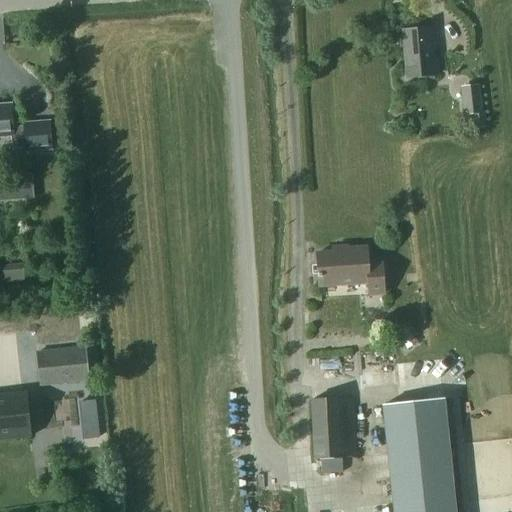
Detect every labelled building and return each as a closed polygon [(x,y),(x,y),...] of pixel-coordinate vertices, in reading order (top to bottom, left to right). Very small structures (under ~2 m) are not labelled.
[(430,28),(403,31),(406,67),(409,67),(410,79),(437,76),(436,61),(433,61),(430,28)] [(481,112),(478,87),(462,89),(464,114),(473,113),(474,127),(484,126),(483,112),(481,112)] [(10,104),(0,105),(0,137),(13,137),(10,104)] [(49,122),(24,124),(26,152),(51,150),(49,122)] [(0,201),(32,201),(31,171),(0,172),(0,201)] [(333,253),(316,254),(319,287),(368,283),(369,295),(384,294),(382,262),(367,263),(366,249),(333,251),(333,253)] [(102,346),(35,353),(40,385),(106,378),(102,346)] [(0,440),(31,437),(26,393),(0,395),(0,440)] [(106,399),(84,398),(83,430),(105,431),(106,399)] [(353,399),(312,401),(314,460),(321,459),(322,474),(343,473),(342,458),(355,458),(353,399)] [(432,401),(383,406),(393,504),(394,511),(455,511),(454,497),(444,400),(432,401)]
